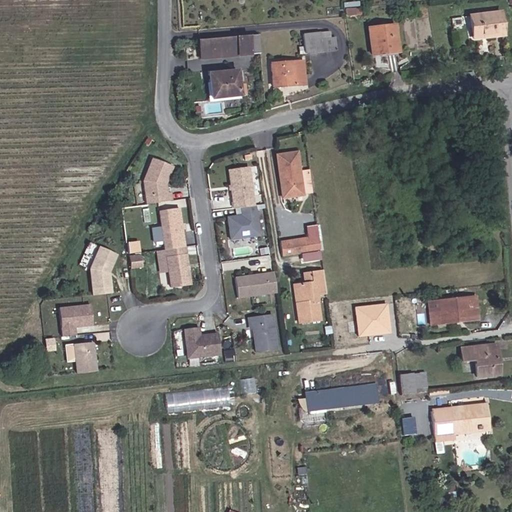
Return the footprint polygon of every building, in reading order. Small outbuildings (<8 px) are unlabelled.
[(345,15),(345,7),(333,7),(333,15),(345,15)] [(473,36),(474,43),(494,42),(494,39),(508,38),(506,15),(475,17),(475,36),(473,36)] [(373,28),(376,55),(402,52),(399,25),(373,28)] [(324,33),(307,34),(309,53),(338,51),(337,36),(324,37),(324,33)] [(262,34),(202,38),(203,57),(263,53),(262,34)] [(307,62),(275,65),(278,89),(308,87),(307,62)] [(210,73),(212,97),(240,94),(238,71),(210,73)] [(304,122),(292,125),(293,134),(305,132),(304,122)] [(145,199),(169,194),(168,186),(165,187),(163,178),(170,161),(149,153),(140,176),(145,199)] [(305,194),(299,153),(280,157),(287,196),(305,194)] [(246,157),(225,161),(233,199),(234,199),(240,198),(253,196),(246,157)] [(253,196),(240,198),(241,206),(235,207),(226,209),(230,231),(259,225),(254,199),(264,197),(263,194),(253,196)] [(165,243),(185,240),(179,201),(159,205),(165,243)] [(321,237),(282,242),(284,255),(323,250),(321,237)] [(95,292),(114,289),(111,268),(117,250),(89,239),(80,262),(91,266),(95,292)] [(187,247),(185,240),(165,243),(157,245),(160,265),(169,264),(167,251),(187,247)] [(192,277),(187,247),(167,251),(169,264),(172,281),(192,277)] [(143,250),(132,252),(133,262),(144,260),(143,250)] [(274,261),(235,267),(238,287),(276,281),(274,261)] [(322,295),(329,295),(326,270),(314,272),(315,282),(308,283),(302,285),(304,303),(301,303),(304,323),(325,320),(322,295)] [(306,273),(308,283),(315,282),(314,272),(306,273)] [(431,325),(479,319),(476,297),(439,300),(441,313),(430,314),(431,325)] [(439,300),(429,301),(430,314),(441,313),(439,300)] [(94,302),(62,307),(67,334),(81,332),(80,324),(97,321),(94,302)] [(354,306),(356,335),(390,332),(387,304),(354,306)] [(255,330),(259,357),(280,353),(274,318),(250,322),(252,330),(255,330)] [(202,319),(188,322),(190,337),(193,336),(194,343),(202,349),(224,346),(221,325),(209,327),(209,329),(203,330),(202,319)] [(194,343),(193,336),(190,337),(192,351),(202,349),(194,343)] [(102,367),(98,338),(79,341),(83,370),(102,367)] [(492,344),(460,347),(460,360),(461,361),(473,359),(474,371),(475,379),(495,376),(492,344)] [(415,395),(428,393),(426,375),(413,376),(415,395)] [(413,376),(398,377),(400,396),(415,395),(413,376)] [(243,378),(244,391),(256,390),(255,377),(243,378)] [(328,421),(327,409),(380,404),(378,383),(305,390),(309,423),(328,421)] [(233,386),(167,392),(169,411),(234,405),(233,386)] [(484,430),(483,408),(430,412),(432,444),(451,443),(450,433),(484,430)]
